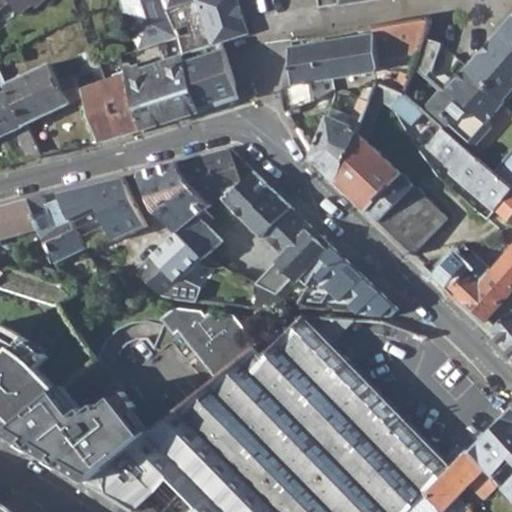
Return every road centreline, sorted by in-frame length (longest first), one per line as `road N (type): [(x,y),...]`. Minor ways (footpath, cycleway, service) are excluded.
road 1 (residential): [(260,132),(295,176),(511,386)]
road 2 (residential): [(473,5),(277,28),(260,132)]
road 3 (residential): [(0,186),(217,131),(260,132)]
